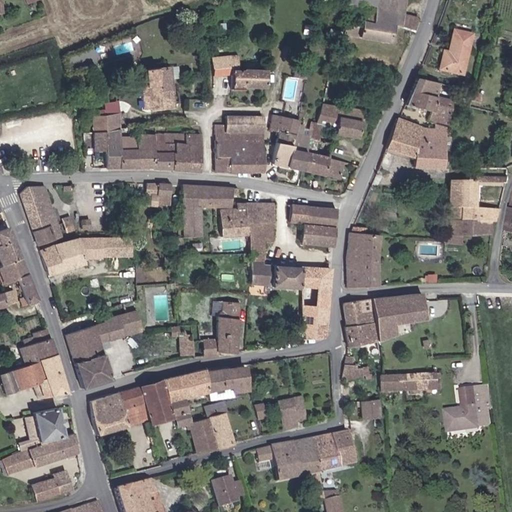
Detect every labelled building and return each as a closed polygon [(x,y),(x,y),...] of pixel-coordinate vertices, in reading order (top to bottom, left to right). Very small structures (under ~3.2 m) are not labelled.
[(31,0),(19,0),(17,1),(21,11),(33,6),(31,0)] [(377,0),(377,1),(365,0),(352,0),(347,27),(370,32),(392,35),(396,18),(402,19),(405,7),(398,5),(399,0),(377,0)] [(405,7),(402,19),(417,23),(421,11),(405,7)] [(457,22),(454,32),(459,34),(451,63),(464,66),(474,27),(457,22)] [(459,34),(454,32),(451,44),(446,44),(442,60),(451,63),(459,34)] [(207,57),(209,72),(227,72),(227,88),(238,87),(238,85),(261,85),(261,69),(235,68),(235,62),(227,62),(227,55),(207,57)] [(173,63),(146,67),(147,84),(150,84),(150,109),(173,107),(173,63)] [(440,74),(419,69),(407,96),(432,103),(430,111),(450,117),(453,91),(437,87),(440,74)] [(309,123),(303,156),(322,161),(325,148),(329,149),(332,138),(353,142),(359,116),(319,107),(314,125),(309,123)] [(94,112),(93,130),(104,129),(118,126),(118,110),(94,112)] [(422,119),(401,111),(389,140),(415,148),(415,157),(444,160),(445,154),(451,154),(452,144),(446,143),(449,121),(437,117),(437,120),(422,119)] [(303,156),(309,123),(302,122),(303,115),(296,114),(295,121),(289,148),(273,145),(269,164),(300,172),(303,156)] [(223,115),(223,124),(223,131),(259,131),(259,116),(223,115)] [(275,134),(273,145),(289,148),(295,121),(270,116),(265,131),(275,134)] [(223,131),(223,124),(213,124),(213,142),(259,143),(259,131),(223,131)] [(93,147),(104,147),(104,133),(104,129),(93,130),(93,147)] [(169,170),(171,133),(150,132),(149,169),(169,170)] [(118,133),(104,133),(104,147),(117,148),(117,145),(118,133)] [(171,133),(169,170),(196,171),(197,134),(171,133)] [(134,165),(149,165),(149,134),(134,134),(134,146),(134,165)] [(245,143),(213,142),(213,156),(227,156),(246,157),(245,143)] [(260,157),(259,143),(245,143),(246,157),(260,157)] [(117,148),(118,165),(134,165),(134,146),(117,145),(117,148)] [(117,148),(104,147),(104,165),(118,165),(117,148)] [(227,172),(227,156),(213,156),(214,172),(227,172)] [(227,156),(227,172),(246,172),(246,157),(227,156)] [(303,156),(300,172),(343,183),(347,167),(322,161),(303,156)] [(260,157),(246,157),(246,172),(259,173),(260,157)] [(461,173),(461,214),(492,215),(497,215),(499,207),(476,207),(476,176),(506,177),(507,171),(471,170),(471,173),(461,173)] [(451,173),(450,214),(461,214),(461,173),(451,173)] [(154,194),(154,182),(136,182),(135,193),(147,193),(147,202),(153,203),(154,194)] [(167,183),(154,182),(154,194),(167,195),(167,183)] [(226,206),(228,188),(178,184),(179,237),(197,237),(198,205),(226,206)] [(48,209),(40,185),(27,186),(18,194),(35,247),(60,239),(50,209),(48,209)] [(242,224),(270,225),(270,204),(233,203),(233,210),(218,210),(217,236),(242,237),(242,224)] [(300,226),(302,208),(287,206),(285,223),(300,226)] [(300,226),(330,230),(332,212),(302,208),(300,226)] [(491,229),(492,222),(492,215),(461,214),(450,214),(449,229),(491,229)] [(72,227),(68,217),(63,219),(66,229),(72,227)] [(0,262),(15,257),(3,224),(0,224),(0,262)] [(269,243),(270,225),(242,224),(241,255),(238,255),(238,261),(259,262),(260,243),(269,243)] [(329,248),(330,230),(300,226),(298,244),(329,248)] [(461,229),(449,229),(449,237),(449,239),(460,239),(461,229)] [(367,233),(349,231),(348,238),(367,239),(367,233)] [(60,239),(35,247),(45,275),(81,266),(78,257),(73,239),(73,237),(60,239)] [(342,291),(373,291),(370,264),(373,240),(367,239),(348,238),(346,237),(342,263),(342,291)] [(98,239),(100,257),(128,257),(127,238),(98,239)] [(100,257),(98,239),(73,239),(78,257),(100,257)] [(14,296),(16,302),(22,302),(30,299),(15,257),(0,262),(0,282),(13,278),(19,294),(14,296)] [(269,268),(245,267),(244,285),(262,287),(264,289),(296,290),(298,340),(320,341),(327,272),(269,267),(269,268)] [(214,277),(214,296),(226,295),(226,289),(221,289),(221,271),(202,271),(202,276),(214,277)] [(8,288),(0,290),(0,298),(1,303),(12,301),(8,288)] [(417,300),(367,305),(373,347),(390,341),(390,330),(420,327),(417,300)] [(212,357),(213,356),(214,339),(230,339),(232,305),(215,305),(215,307),(214,307),(211,343),(198,344),(199,359),(212,357)] [(339,308),(341,331),(359,330),(362,349),(373,347),(367,305),(339,308)] [(101,318),(108,339),(139,328),(133,309),(101,318)] [(108,339),(102,321),(92,324),(98,342),(108,339)] [(80,388),(110,379),(92,324),(63,332),(80,388)] [(29,341),(20,344),(14,345),(20,364),(48,354),(40,328),(26,332),(27,336),(29,341)] [(359,330),(341,331),(339,331),(342,351),(362,349),(359,330)] [(191,333),(176,334),(179,355),(193,353),(191,333)] [(213,356),(230,356),(230,339),(214,339),(213,356)] [(40,397),(60,393),(48,354),(20,364),(5,370),(11,389),(35,383),(40,397)] [(347,364),(340,363),(337,383),(357,383),(357,375),(352,375),(352,370),(347,370),(347,364)] [(0,392),(11,389),(5,370),(0,371),(0,392)] [(199,375),(202,394),(224,390),(225,394),(240,392),(237,370),(199,375)] [(199,371),(177,377),(181,397),(202,394),(199,375),(199,371)] [(175,399),(181,397),(177,377),(157,382),(158,386),(165,417),(168,416),(177,414),(175,399)] [(428,380),(391,381),(392,397),(429,397),(428,380)] [(391,381),(375,382),(376,397),(392,397),(391,381)] [(476,402),(493,399),(490,381),(460,387),(462,404),(446,407),(450,429),(480,424),(476,402)] [(135,391),(158,386),(157,382),(134,388),(135,391)] [(141,423),(165,417),(158,386),(135,391),(137,402),(137,404),(138,411),(141,423)] [(126,406),(137,404),(137,402),(135,391),(134,388),(84,401),(84,419),(88,436),(130,424),(128,414),(126,406)] [(283,401),(268,404),(273,432),(287,430),(287,425),(297,423),(293,400),(283,401)] [(255,403),(257,417),(265,416),(263,401),(255,403)] [(126,406),(128,414),(138,411),(137,404),(126,406)] [(198,408),(207,451),(225,446),(214,405),(198,408)] [(370,405),(355,406),(355,424),(372,422),(370,405)] [(37,447),(60,439),(52,408),(28,413),(35,438),(15,446),(15,447),(12,448),(14,453),(37,445),(37,447)] [(177,414),(168,416),(169,420),(171,427),(178,425),(180,431),(184,430),(184,422),(182,413),(177,414)] [(168,416),(141,423),(142,426),(169,420),(168,416)] [(188,455),(207,451),(200,418),(184,422),(184,430),(184,431),(188,455)] [(71,454),(68,436),(0,461),(0,476),(0,477),(71,454)] [(346,471),(338,437),(301,443),(308,478),(346,471)] [(308,478),(301,443),(257,450),(245,454),(248,466),(258,463),(262,462),(264,469),(267,485),(308,478)] [(65,491),(74,475),(58,480),(56,473),(46,476),(47,480),(52,495),(65,491)] [(219,479),(200,485),(206,507),(226,501),(219,479)] [(25,504),(52,495),(47,480),(21,488),(25,504)] [(138,511),(134,497),(145,494),(142,481),(105,491),(110,511),(138,511)] [(229,482),(221,485),(225,499),(233,497),(229,482)] [(150,511),(145,494),(134,497),(138,511),(150,511)] [(315,505),(316,511),(333,511),(331,502),(315,505)] [(90,511),(87,503),(79,507),(80,511),(90,511)]
